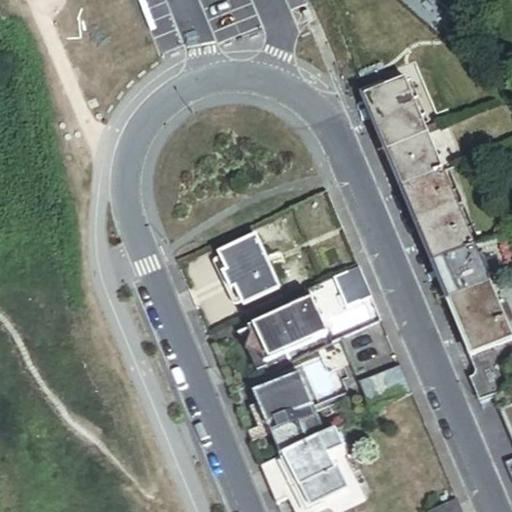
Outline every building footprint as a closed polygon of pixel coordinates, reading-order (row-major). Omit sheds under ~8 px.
[(511,341),(511,338),(404,84),(364,100),(378,133),(397,179),(419,229),(440,281),(457,321),(473,358),(474,362),(475,371),(475,379),(473,385),(482,406),(511,393),(511,387),(496,349),(511,341)] [(245,308),(283,291),(261,243),(223,261),(229,275),(225,277),(229,286),(232,294),(237,292),(245,308)] [(373,299),(360,271),(336,282),(349,309),(373,299)] [(330,338),(315,304),(251,333),(267,367),(330,338)] [(267,367),(251,333),(240,338),(248,356),(255,372),(267,367)] [(361,385),(373,413),(413,395),(401,367),(361,385)] [(281,457),(328,438),(302,376),(255,395),(259,405),(268,426),(260,429),(248,434),(251,439),(253,444),(272,436),(281,457)] [(268,426),(259,405),(251,408),(260,429),(268,426)] [(511,406),(503,411),(510,429),(511,433),(511,406)] [(338,434),(320,443),(262,471),(275,498),(280,507),(289,503),(293,511),(312,511),(352,493),(340,469),(334,472),(327,458),(345,449),(338,434)]
